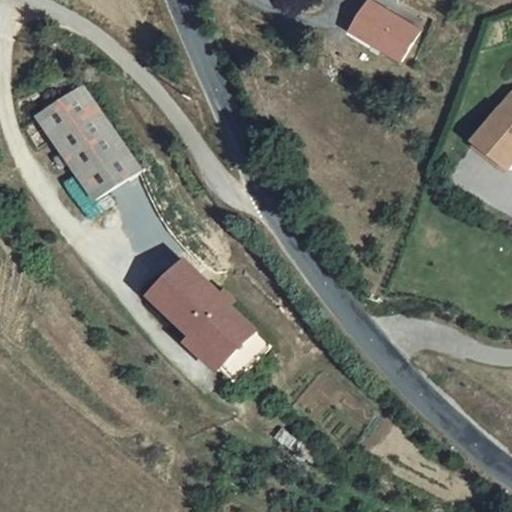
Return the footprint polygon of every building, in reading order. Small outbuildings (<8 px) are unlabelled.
[(405,60),(420,30),(372,6),(357,36),(405,60)] [(139,174),(81,90),(42,118),(100,201),(139,174)] [(511,100),(479,144),(511,168),(511,100)] [(229,300),(187,260),(154,296),(208,346),(215,338),(238,359),(256,340),(240,326),(221,309),(229,300)] [(229,300),(221,309),(240,326),(248,316),(229,300)] [(272,355),(256,340),(238,359),(215,338),(208,346),(203,352),(240,389),(272,355)]
